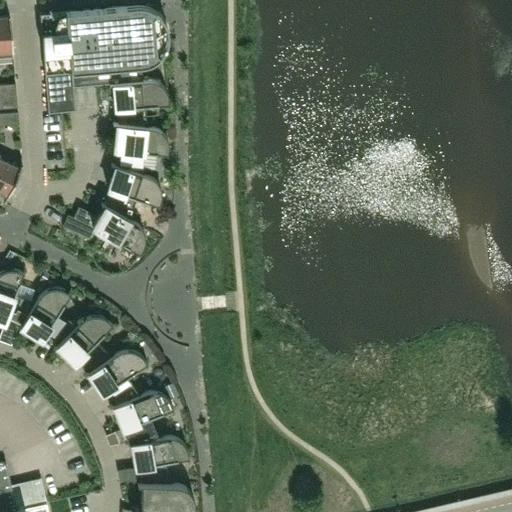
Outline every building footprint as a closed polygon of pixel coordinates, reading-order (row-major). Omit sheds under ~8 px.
[(109,83),(109,82),(143,79),(142,63),(144,63),(148,62),(151,61),(154,59),(157,57),(159,55),(162,52),(164,49),(165,46),(167,43),(168,40),(168,36),(168,33),(168,29),(167,26),(166,23),(165,19),(163,17),(161,14),(158,11),(156,9),(153,7),(148,5),(146,5),(144,4),(141,4),(138,4),(136,4),(51,11),(50,11),(40,12),(48,113),(50,113),(49,112),(76,110),(74,86),(109,83)] [(10,15),(8,15),(9,16),(0,17),(0,55),(12,55),(12,56),(13,56),(10,15)] [(148,79),(143,79),(109,82),(109,83),(109,84),(113,84),(115,107),(122,107),(121,123),(147,125),(145,104),(167,103),(169,103),(168,96),(168,94),(168,92),(167,90),(166,88),(165,86),(163,85),(161,83),(159,82),(157,81),(155,80),(153,79),(150,79),(148,79)] [(0,95),(17,94),(15,82),(0,83),(0,95)] [(17,94),(0,95),(0,107),(18,107),(17,94)] [(0,124),(19,123),(18,111),(0,112),(0,124)] [(152,126),(147,125),(121,123),(113,122),(113,124),(116,124),(114,148),(121,149),(116,164),(142,172),(144,151),(166,153),(166,154),(168,154),(169,147),(169,145),(169,143),(168,141),(167,139),(167,136),(165,135),(164,133),(162,131),(160,129),(158,128),(156,127),(154,126),(152,126)] [(0,192),(6,195),(4,200),(5,200),(22,163),(21,162),(19,167),(0,157),(0,192)] [(106,205),(128,217),(130,218),(136,197),(157,204),(157,205),(159,205),(161,198),(161,196),(162,193),(162,191),(161,189),(161,186),(160,184),(158,182),(157,180),(155,178),(154,177),(152,176),(149,175),(142,172),(116,164),(112,163),(111,164),(115,165),(107,188),(114,190),(106,205)] [(139,223),(137,222),(130,218),(128,217),(106,205),(102,202),(101,203),(104,205),(93,225),(68,214),(62,226),(114,250),(119,241),(138,252),(138,253),(139,253),(143,247),(144,245),(144,243),(145,240),(145,238),(145,236),(145,233),(144,231),(143,229),(142,227),(140,225),(139,223)] [(21,324),(35,301),(15,293),(23,272),(24,273),(24,271),(16,269),(13,268),(11,268),(8,268),(6,269),(4,269),(2,270),(0,271),(0,320),(4,322),(7,315),(21,324)] [(39,295),(35,301),(21,324),(18,328),(20,329),(21,326),(42,338),(45,332),(57,344),(76,324),(58,313),(70,294),(71,293),(65,289),(63,288),(61,287),(59,287),(56,286),(54,286),(52,287),(49,287),(47,288),(45,290),(43,291),(41,293),(39,295)] [(89,371),(111,356),(96,340),(111,324),(112,325),(113,324),(108,319),(106,318),(105,317),(103,316),(101,315),(99,314),(96,314),(94,314),(91,314),(89,315),(87,315),(84,317),(82,318),(80,320),(76,324),(57,344),(54,347),(55,348),(58,345),(75,362),(80,357),(89,371)] [(111,356),(89,371),(85,373),(86,374),(89,372),(102,392),(108,388),(114,403),(139,393),(127,375),(146,363),(146,364),(147,363),(144,357),(142,355),(141,354),(139,353),(137,351),(135,350),(133,350),(131,349),(129,349),(126,349),(124,349),(122,350),(119,351),(117,352),(111,356)] [(146,391),(139,393),(114,403),(109,405),(110,407),(114,405),(123,427),(129,425),(132,441),(159,436),(150,416),(171,408),(172,409),(173,408),(171,402),(170,400),(169,398),(167,397),(166,395),(164,394),(163,393),(160,391),(158,391),(156,390),(153,390),(151,390),(149,390),(146,391)] [(184,442),(182,440),(180,439),(178,438),(176,437),(174,436),(172,435),(170,435),(168,435),(166,435),(159,436),(132,441),(128,442),(128,443),(131,443),(136,466),(143,465),(142,481),(169,482),(165,461),(187,457),(187,458),(189,458),(188,451),(187,449),(186,446),(185,444),(184,442)] [(0,511),(48,511),(46,501),(19,508),(17,501),(15,502),(6,462),(0,461),(0,511)] [(42,474),(16,478),(19,500),(46,497),(42,474)] [(194,511),(194,509),(194,503),(194,500),(194,498),(193,496),(192,494),(191,492),(190,490),(188,488),(186,486),(185,485),(182,484),(180,483),(178,483),(176,483),(169,482),(142,481),(137,481),(137,483),(141,483),(140,506),(144,507),(143,511),(140,511),(140,510),(122,508),(121,511),(194,511)]
